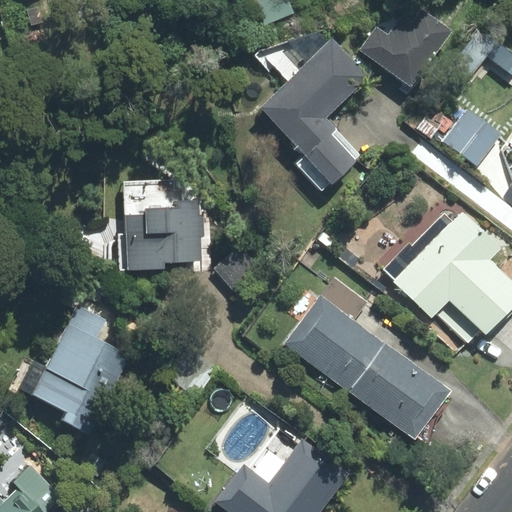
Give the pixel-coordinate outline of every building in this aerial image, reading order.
[(251,0),(255,11),(284,0),(251,0)] [(377,31),(364,50),(406,81),(444,31),(420,14),(411,26),(401,18),(386,38),(377,31)] [(326,46),(261,107),(328,179),(349,159),(315,123),(360,81),(326,46)] [(497,137),(466,114),(445,142),(476,165),(497,137)] [(141,220),(119,221),(121,268),(159,266),(158,261),(198,259),(195,203),(177,204),(177,211),(140,212),(141,220)] [(494,248),(460,216),(395,283),(430,316),(435,310),(467,341),(478,330),(481,333),(511,300),(511,289),(482,261),(494,248)] [(442,392),(320,302),(288,345),(410,435),(442,392)] [(99,323),(79,312),(31,401),(87,430),(126,358),(90,339),(99,323)] [(212,368),(186,351),(169,377),(194,394),(212,368)] [(240,467),(213,501),(227,511),(315,511),(344,475),(301,442),(266,487),(240,467)] [(0,511),(44,511),(59,498),(27,464),(11,479),(20,489),(2,505),(0,502),(0,511)]
